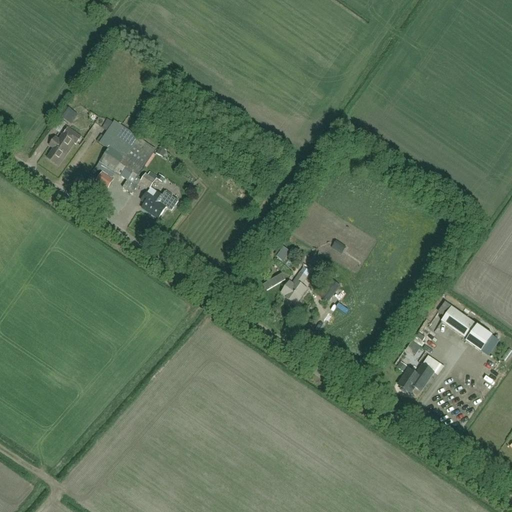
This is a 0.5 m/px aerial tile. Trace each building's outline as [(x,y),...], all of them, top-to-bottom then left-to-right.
[(138,186),(134,184),(156,151),(114,123),(99,145),(108,151),(100,163),(128,181),(123,189),(132,195),(138,186)] [(54,149),(48,158),(59,166),(75,143),(77,144),(82,137),(68,128),(63,135),(65,136),(61,142),(56,138),(50,146),(54,149)] [(113,182),(102,174),(97,182),(108,190),(113,182)] [(156,181),(146,174),(140,183),(150,190),(156,181)] [(178,202),(165,192),(162,196),(158,193),(154,199),(146,194),(141,201),(145,204),(142,209),(158,220),(167,208),(172,212),(178,202)] [(115,210),(121,215),(128,207),(122,202),(115,210)] [(347,248),(337,241),(331,249),(341,256),(347,248)] [(283,262),(290,252),(284,247),(276,257),(283,262)] [(297,306),(308,290),(302,286),(307,277),(301,273),(294,283),(291,281),(282,294),(287,298),(286,299),(297,306)] [(478,326),(445,303),(438,313),(445,317),(442,322),(467,341),(466,342),(481,353),(493,336),(478,326)] [(423,364),(441,373),(445,365),(428,356),(423,364)] [(434,373),(423,366),(416,375),(409,370),(398,386),(402,388),(401,390),(402,391),(406,394),(407,394),(408,392),(411,394),(415,388),(421,392),(434,373)]
